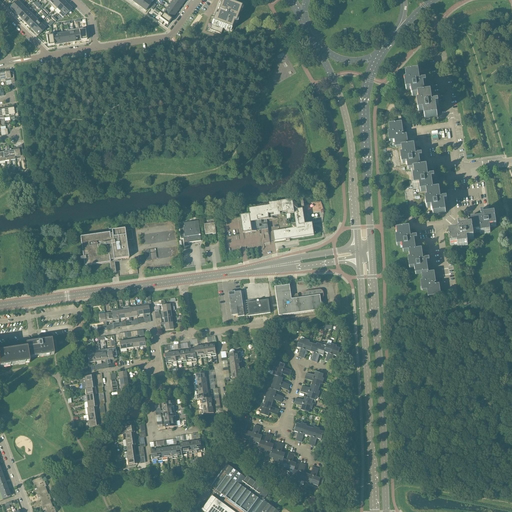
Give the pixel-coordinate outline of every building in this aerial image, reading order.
[(19,0),(18,0),(10,8),(14,12),(21,5),(22,6),(23,4),(19,0)] [(53,4),(51,6),(55,10),(57,9),(64,2),(62,0),(57,0),(53,5),(53,4)] [(146,0),(141,8),(145,11),(151,3),(147,0),(146,0)] [(173,1),(169,5),(177,11),(181,7),(173,1)] [(64,2),(57,9),(60,12),(61,12),(68,5),(64,2)] [(214,17),(209,30),(221,34),(223,29),(232,32),(241,9),(222,2),(216,17),(214,17)] [(21,5),(14,12),(18,16),(25,9),(22,6),(21,5)] [(60,12),(59,14),(63,18),(72,9),(68,5),(61,12),(60,12)] [(169,5),(166,10),(174,16),(177,11),(169,5)] [(25,9),(18,16),(22,20),(30,12),(26,8),(25,9)] [(166,10),(163,14),(171,20),(174,16),(166,10)] [(30,12),(22,20),(26,24),(34,16),(35,16),(31,11),(30,12)] [(163,14),(158,22),(162,25),(163,22),(168,25),(171,20),(163,14)] [(34,16),(26,24),(30,28),(38,20),(34,16)] [(38,20),(30,28),(34,32),(42,24),(41,24),(38,20)] [(42,24),(34,32),(38,36),(47,27),(42,23),(41,24),(42,24)] [(85,28),(79,29),(81,41),(87,40),(86,35),(88,35),(87,30),(85,30),(85,28)] [(10,70),(4,71),(6,81),(11,81),(12,84),(15,83),(13,72),(10,73),(10,70)] [(424,113),(425,119),(438,117),(436,107),(439,106),(438,103),(438,100),(432,101),(431,94),(425,95),(424,84),(426,84),(425,78),(420,79),(419,72),(406,74),(407,80),(405,81),(406,91),(411,90),(412,97),(418,96),(419,103),(417,103),(419,113),(424,113)] [(8,107),(10,117),(18,116),(17,108),(14,109),(13,106),(8,107)] [(441,196),(440,190),(440,189),(434,190),(432,180),(435,179),(434,173),(428,174),(427,167),(421,168),(420,157),(422,157),(421,151),(415,152),(414,145),(409,145),(406,129),(403,129),(402,123),(389,125),(390,131),(388,132),(389,142),(394,141),(395,148),(401,147),(402,154),(400,154),(402,164),(407,163),(408,170),(414,169),(415,176),(413,176),(414,186),(419,186),(420,192),(426,191),(427,198),(426,198),(427,209),(432,208),(433,215),(446,213),(445,202),(447,202),(446,196),(441,196)] [(13,149),(14,150),(15,159),(24,158),(22,150),(19,150),(19,148),(13,149)] [(249,215),(240,216),(242,230),(244,230),(245,233),(257,232),(257,231),(260,231),(260,234),(269,233),(268,226),(265,226),(262,226),(262,220),(273,219),(273,220),(278,219),(280,231),(273,232),(275,242),(286,240),(286,242),(290,241),(290,240),(314,236),(312,224),(304,225),(302,210),(304,210),(303,201),(286,203),(286,202),(274,204),(274,205),(248,209),(249,215)] [(461,228),(461,225),(455,226),(456,232),(449,233),(451,246),(458,245),(458,247),(468,246),(467,241),(474,240),(473,233),(480,232),(480,234),(490,233),(490,228),(497,227),(495,214),(484,215),(484,212),(477,213),(478,219),(471,220),(472,226),(461,228)] [(182,224),(179,225),(181,239),(183,239),(183,240),(184,247),(189,246),(189,243),(201,241),(198,221),(182,223),(182,224)] [(203,225),(205,235),(212,234),(212,235),(216,234),(214,223),(203,225)] [(441,295),(440,284),(439,282),(436,283),(435,272),(429,273),(427,262),(430,262),(429,256),(423,257),(422,250),(416,250),(415,241),(417,240),(416,233),(411,234),(410,227),(396,229),(397,236),(395,236),(397,246),(402,246),(403,252),(409,252),(410,258),(408,259),(409,269),(414,268),(415,275),(421,274),(422,281),(420,281),(422,291),(427,290),(428,297),(441,295)] [(109,233),(80,237),(80,240),(83,258),(80,258),(80,261),(83,261),(84,267),(110,263),(110,261),(113,260),(113,261),(129,259),(126,241),(130,240),(133,240),(132,230),(125,231),(124,229),(111,231),(112,234),(110,235),(109,233)] [(273,287),(277,316),(321,310),(319,298),(324,297),(323,290),(294,293),(295,298),(291,299),(289,285),(273,287)] [(229,296),(232,316),(238,315),(238,317),(245,316),(241,292),(235,293),(235,291),(232,292),(229,292),(230,296),(229,296)] [(269,300),(247,303),(249,316),(271,313),(269,300)] [(162,312),(172,311),(171,304),(165,305),(165,301),(161,302),(161,306),(162,312)] [(99,313),(98,313),(100,323),(104,323),(104,326),(107,326),(106,322),(105,314),(105,312),(99,313)] [(38,340),(38,343),(26,345),(27,349),(0,353),(0,366),(29,362),(29,357),(54,353),(52,341),(44,342),(44,339),(38,340)] [(301,358),(307,340),(304,339),(303,341),(300,340),(297,348),(301,349),(298,357),(301,358)] [(307,351),(310,352),(313,344),(309,343),(310,341),(307,340),(301,358),(304,359),(307,351)] [(328,340),(326,348),(324,353),(328,354),(325,362),(328,362),(334,345),(331,344),(332,341),(328,340)] [(310,352),(314,353),(311,361),(314,362),(317,354),(320,344),(317,343),(314,342),(313,344),(310,352)] [(317,354),(314,362),(317,363),(320,355),(323,356),(324,353),(326,348),(327,343),(323,342),(323,343),(320,342),(320,344),(317,354)] [(337,346),(334,345),(328,362),(331,363),(334,356),(337,357),(339,353),(342,354),(343,350),(336,347),(337,346)] [(106,350),(106,352),(107,360),(108,364),(110,364),(110,360),(117,359),(115,349),(106,350)] [(229,353),(229,359),(241,357),(240,352),(235,353),(235,351),(234,350),(233,350),(232,350),(231,350),(230,351),(230,352),(230,353),(229,353)] [(291,374),(292,371),(284,368),(285,365),(277,362),(276,366),(274,365),(273,368),(291,374)] [(273,375),(275,376),(281,378),(282,374),(290,377),(291,374),(273,368),(272,371),(274,372),(273,375)] [(305,376),(313,379),(323,382),(324,379),(322,378),(323,375),(316,372),(314,376),(306,373),(305,376)] [(94,375),(89,376),(80,377),(81,384),(85,383),(95,382),(94,375)] [(289,388),(290,385),(282,382),(283,378),(281,378),(275,376),(274,379),(272,379),(271,382),(289,388)] [(304,379),(313,382),(311,385),(319,388),(320,384),(322,385),(323,382),(313,379),(305,376),(304,379)] [(272,385),(271,389),(276,391),(279,392),(280,388),(288,391),(289,388),(271,382),(270,385),(272,385)] [(129,391),(128,385),(120,386),(120,390),(112,391),(113,393),(116,393),(117,395),(121,394),(121,392),(129,391)] [(318,391),(319,388),(311,385),(310,389),(302,386),(301,389),(319,395),(320,392),(318,391)] [(283,397),(275,394),(276,391),(271,389),(269,388),(267,392),(266,391),(265,394),(282,400),(283,397)] [(308,395),(307,398),(315,401),(316,397),(318,398),(319,395),(301,389),(300,392),(308,395)] [(264,401),(272,404),(273,400),(281,403),(282,400),(274,397),(265,394),(264,397),(263,401),(264,401)] [(84,403),(87,402),(96,401),(95,395),(86,396),(83,396),(84,403)] [(305,397),(304,401),(296,398),(295,401),(313,407),(314,404),(312,403),(313,400),(315,401),(307,398),(305,397)] [(261,407),(270,410),(278,413),(279,410),(271,407),(272,404),(264,401),(263,401),(262,404),(261,407)] [(312,410),(313,407),(295,401),(294,404),(302,407),(301,411),(309,413),(310,409),(312,410)] [(278,413),(270,410),(261,407),(260,410),(261,410),(260,414),(268,417),(269,413),(277,416),(278,413)] [(245,422),(242,421),(240,429),(236,427),(236,426),(233,425),(230,432),(234,433),(233,435),(237,437),(237,439),(240,440),(245,422)] [(243,439),(247,440),(249,432),(246,431),(248,423),(245,422),(240,440),(242,440),(243,439)] [(125,427),(125,430),(123,431),(123,432),(123,434),(135,433),(134,426),(132,426),(131,423),(124,424),(125,427)] [(294,432),(298,433),(295,441),(298,442),(304,424),(301,423),(300,425),(297,424),(294,432)] [(307,425),(304,424),(298,442),(301,443),(304,435),(307,436),(310,428),(306,427),(307,425)] [(255,425),(253,433),(249,432),(247,440),(250,441),(250,443),(253,444),(254,440),(258,426),(255,425)] [(258,426),(254,440),(253,444),(255,445),(256,443),(260,444),(261,440),(262,436),(259,435),(261,427),(258,426)] [(313,429),(310,428),(307,436),(311,437),(308,445),(311,446),(317,428),(314,427),(313,429)] [(314,447),(316,440),(317,439),(321,440),(324,432),(319,431),(320,429),(317,428),(311,446),(314,447)] [(124,441),(126,440),(135,439),(134,433),(135,433),(123,434),(124,441)] [(264,442),(261,440),(260,444),(258,449),(262,450),(261,451),(264,452),(269,435),(266,434),(264,442)] [(270,443),(271,440),(272,436),(269,435),(264,452),(267,453),(267,452),(271,453),(272,449),(274,445),(270,443)] [(201,441),(195,441),(197,453),(205,452),(204,446),(201,446),(201,441)] [(272,449),(271,453),(269,457),(273,458),(272,460),(275,461),(281,443),(278,442),(276,450),(272,449)] [(279,460),(282,461),(283,459),(285,453),(281,452),(284,444),(281,443),(275,461),(278,462),(279,460)] [(289,452),(287,460),(283,459),(282,461),(281,467),(284,468),(284,470),(287,471),(292,453),(289,452)] [(290,470),(294,471),(294,470),(296,463),(293,462),(295,454),(292,453),(287,471),(290,472),(290,470)] [(223,502),(233,509),(236,511),(278,511),(279,511),(264,501),(263,502),(269,492),(233,466),(232,468),(224,462),(218,470),(219,470),(209,485),(212,488),(211,489),(220,495),(221,494),(226,498),(223,502)] [(300,463),(298,471),(294,470),(294,471),(291,478),(295,479),(294,481),(297,482),(303,464),(300,463)] [(301,481),(304,482),(307,474),(303,473),(306,465),(303,464),(297,482),(300,483),(301,481)] [(313,467),(311,475),(307,474),(304,482),(308,483),(307,485),(310,486),(313,476),(316,468),(313,467)] [(316,468),(313,476),(310,486),(313,487),(314,485),(318,486),(319,483),(322,484),(324,478),(321,477),(320,478),(316,477),(319,469),(316,468)] [(36,484),(37,487),(45,484),(44,482),(43,482),(41,478),(32,481),(33,484),(36,484)] [(0,486),(0,491),(1,493),(8,490),(6,484),(0,486)] [(36,491),(37,494),(46,491),(45,487),(46,486),(45,484),(37,487),(38,490),(36,491)] [(0,500),(11,496),(8,490),(1,493),(0,493),(0,500)] [(40,497),(42,500),(50,497),(49,495),(48,495),(46,491),(37,494),(38,498),(40,497)] [(206,511),(233,511),(212,496),(202,509),(206,511)] [(41,504),(42,507),(51,504),(49,500),(51,499),(50,497),(42,500),(43,503),(41,504)]
